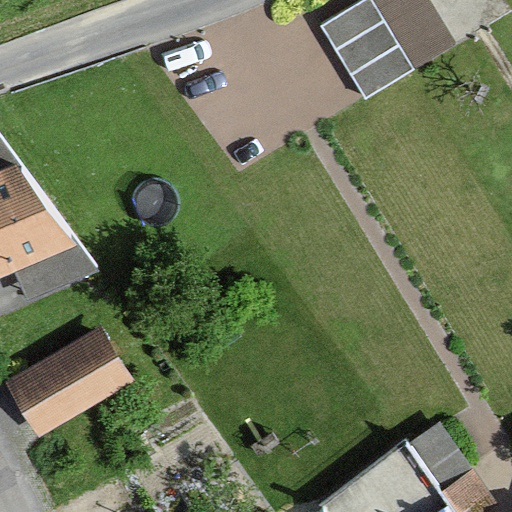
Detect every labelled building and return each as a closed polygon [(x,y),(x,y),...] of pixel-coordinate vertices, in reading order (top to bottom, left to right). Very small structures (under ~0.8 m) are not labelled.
[(369,2),(367,0),(356,0),(314,24),(362,103),(414,71),(412,68),(369,2)] [(421,0),(371,0),(369,2),(412,68),(450,44),(421,0)] [(0,143),(0,160),(11,155),(0,143)] [(0,160),(0,272),(10,268),(73,243),(76,241),(11,155),(0,160)] [(73,243),(10,268),(23,301),(87,275),(73,243)] [(95,324),(0,379),(0,388),(31,441),(130,384),(95,324)] [(435,420),(402,443),(434,492),(468,470),(435,420)] [(432,491),(395,442),(310,504),(310,511),(446,511),(447,511),(432,491)] [(468,470),(434,492),(447,511),(446,511),(462,511),(486,497),(468,470)]
